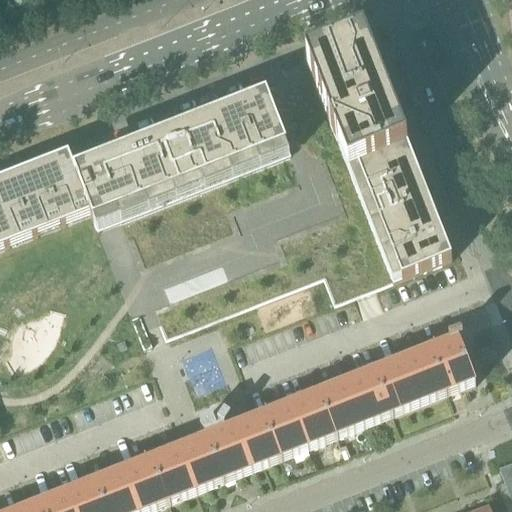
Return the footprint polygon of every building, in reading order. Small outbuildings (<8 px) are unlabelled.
[(452,265),(365,43),(307,66),(337,143),(394,288),(452,265)] [(70,159),(0,186),(0,255),(91,219),(98,237),(291,161),(270,106),(79,182),(70,159)] [(337,143),(297,158),(291,161),(98,237),(131,322),(144,354),(152,351),(163,347),(323,284),(334,312),(394,288),(350,177),(337,143)] [(207,443),(30,511),(164,511),(196,500),(265,472),(476,389),(459,344),(463,343),(461,338),(449,343),(450,347),(236,432),(232,422),(233,421),(225,415),(219,425),(219,426),(215,428),(212,422),(200,427),(207,443)] [(117,347),(120,354),(127,351),(124,344),(117,347)] [(482,363),(497,357),(493,348),(478,353),(482,363)] [(511,468),(500,473),(508,492),(511,502),(511,468)]
